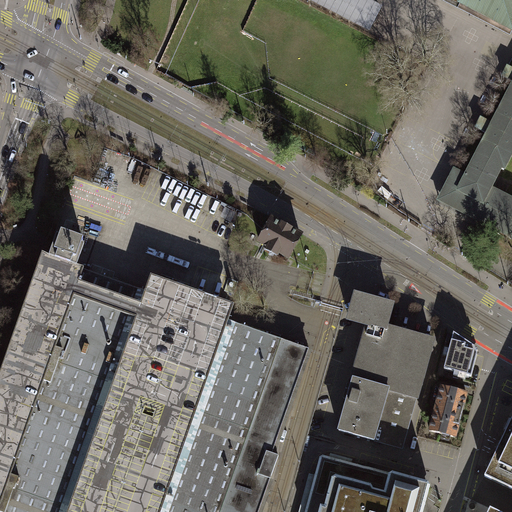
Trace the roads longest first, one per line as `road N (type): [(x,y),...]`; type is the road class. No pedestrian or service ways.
road 1 (tertiary): [(511,316),(281,166),(42,36)]
road 2 (tertiary): [(29,74),(271,199),(498,347)]
road 3 (unclassified): [(498,347),(452,511)]
